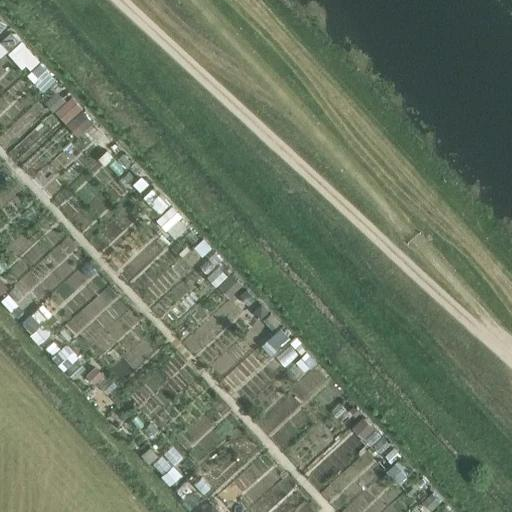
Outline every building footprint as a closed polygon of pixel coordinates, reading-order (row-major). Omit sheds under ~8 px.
[(49,87),(59,77),(27,40),(16,49),(49,87)] [(76,93),(69,99),(61,90),(49,100),(80,135),(98,119),(76,93)] [(88,134),(102,139),(106,129),(92,124),(88,134)] [(218,252),(203,266),(231,297),(246,283),(218,252)] [(236,301),(247,309),(259,295),(248,287),(236,301)] [(266,339),(274,352),(296,338),(288,325),(266,339)] [(284,354),(303,374),(318,361),(299,340),(284,354)] [(369,445),(385,432),(374,420),(359,433),(369,445)] [(197,444),(188,434),(155,465),(173,484),(186,473),(176,463),(197,444)] [(400,460),(391,471),(405,482),(413,471),(400,460)]
